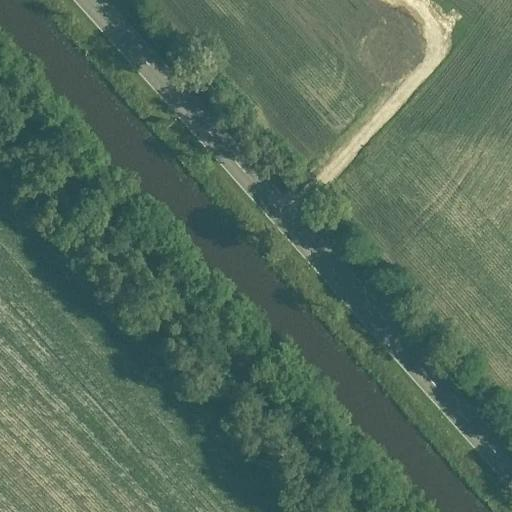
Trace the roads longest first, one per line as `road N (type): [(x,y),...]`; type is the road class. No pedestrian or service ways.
road 1 (tertiary): [(511,471),(89,0)]
road 2 (track): [(293,220),(435,55),(399,0)]
